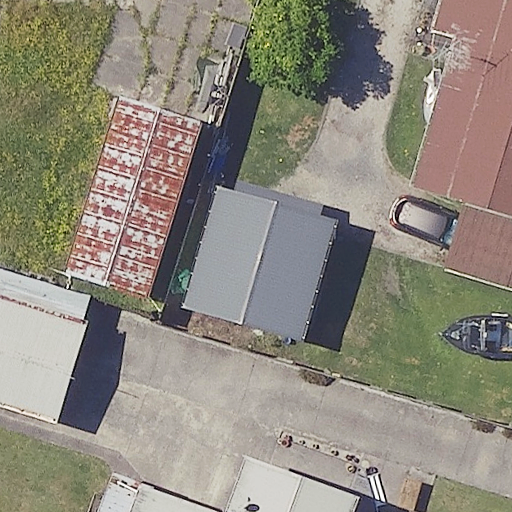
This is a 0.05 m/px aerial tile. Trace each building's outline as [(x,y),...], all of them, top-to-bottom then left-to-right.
[(511,0),(440,0),(436,17),(394,171),(468,191),(447,268),(511,286),(511,0)] [(198,114),(115,90),(63,267),(146,291),(198,114)] [(335,218),(222,185),(188,301),(301,334),(335,218)] [(89,295),(0,268),(0,398),(55,414),(89,295)] [(351,486),(232,441),(221,469),(129,435),(100,511),(351,511),(342,508),(351,486)]
